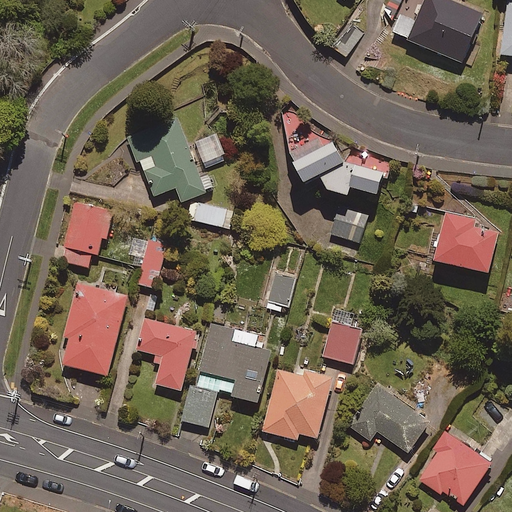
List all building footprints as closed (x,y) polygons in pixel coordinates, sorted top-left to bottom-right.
[(481,10),(456,0),(422,0),(414,20),(399,13),(392,30),(461,59),(481,10)] [(511,0),(505,0),(499,51),(511,52),(511,0)] [(362,33),(350,24),(334,47),(347,56),(362,33)] [(205,190),(175,116),(129,135),(153,194),(175,185),(181,200),(205,190)] [(226,158),(215,132),(194,141),(205,167),(226,158)] [(303,182),(319,175),(320,182),(344,189),(347,181),(374,189),(380,170),(339,157),(331,138),(291,156),(303,182)] [(235,209),(191,200),(187,218),(231,227),(235,209)] [(113,211),(79,201),(62,258),(87,266),(91,252),(100,254),(113,211)] [(366,219),(337,210),(330,233),(359,242),(366,219)] [(498,225),(444,211),(433,256),(487,270),(498,225)] [(166,243),(133,235),(127,265),(142,268),(139,283),(156,287),(166,243)] [(288,305),(295,278),(275,272),(266,307),(279,310),(281,303),(288,305)] [(126,294),(76,281),(63,333),(67,334),(60,362),(106,373),(126,294)] [(145,317),(137,347),(155,352),(153,360),(160,361),(155,381),(179,388),(195,330),(145,317)] [(362,329),(332,321),(323,354),(352,362),(362,329)] [(190,384),(182,418),(208,425),(216,389),(256,399),(268,349),(253,345),(256,333),(210,322),(194,385),(190,384)] [(297,373),(277,368),(261,429),(296,438),(297,431),(316,435),(331,376),(298,368),(297,373)] [(429,421),(376,384),(347,424),(369,440),(376,430),(407,452),(429,421)] [(462,504),(491,461),(446,431),(429,457),(432,459),(421,476),(462,504)]
